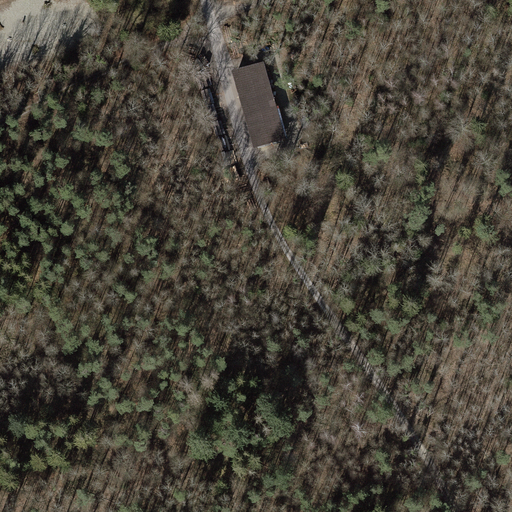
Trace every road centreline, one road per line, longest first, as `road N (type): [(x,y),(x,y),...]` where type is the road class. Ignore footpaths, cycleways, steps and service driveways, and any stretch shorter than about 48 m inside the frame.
road 1 (track): [(206,0),(249,171),(287,252),(423,450),(455,511)]
road 2 (track): [(0,124),(262,0)]
